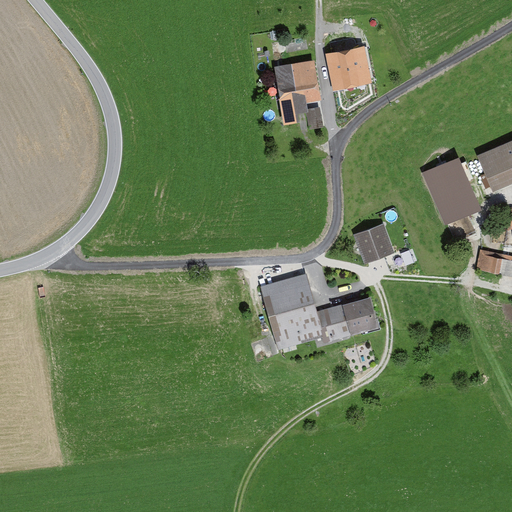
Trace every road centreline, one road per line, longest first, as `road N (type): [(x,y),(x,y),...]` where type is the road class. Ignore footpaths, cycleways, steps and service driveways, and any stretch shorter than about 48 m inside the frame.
road 1 (unclassified): [(50,254),(66,265),(125,266),(289,260),(310,252),(335,226),(339,138),(368,108),(511,24)]
road 2 (tertiary): [(35,0),(91,69),(114,128),(114,164),(100,202),(50,254)]
road 3 (track): [(373,371),(272,434),(248,465),(236,511)]
